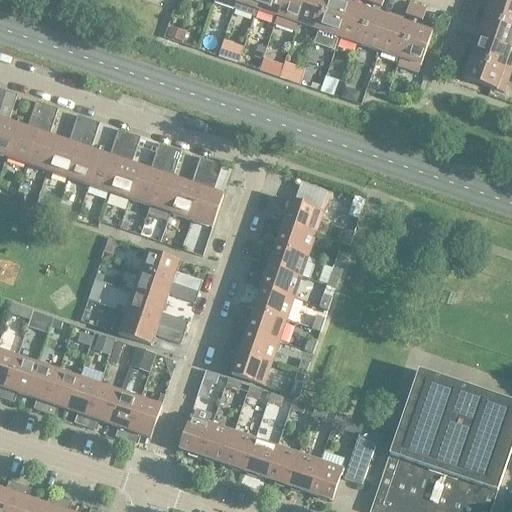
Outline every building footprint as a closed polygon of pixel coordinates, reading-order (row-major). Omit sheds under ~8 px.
[(236,0),(213,0),(213,4),(233,11),(236,0)] [(259,0),(236,0),(233,11),(253,18),(256,11),(259,0)] [(282,0),(259,0),(256,11),(276,18),(282,0)] [(305,0),(282,0),(276,18),(274,25),(294,32),(297,25),(305,0)] [(327,0),(305,0),(297,25),(317,32),(327,0)] [(349,6),(332,0),(327,0),(317,32),(337,39),(349,6)] [(511,5),(496,0),(489,0),(483,18),(511,28),(511,5)] [(467,3),(464,12),(476,16),(479,7),(467,3)] [(404,16),(413,19),(417,7),(408,4),(404,16)] [(369,13),(349,6),(337,39),(358,46),(369,13)] [(425,10),(417,7),(413,19),(421,22),(425,10)] [(476,16),(464,12),(461,20),(473,24),(476,16)] [(390,20),(369,13),(358,46),(378,53),(390,20)] [(511,43),(511,28),(483,18),(476,39),(510,50),(511,43)] [(410,27),(390,20),(378,53),(399,60),(410,27)] [(168,27),(164,37),(182,44),(186,33),(168,27)] [(431,34),(410,27),(399,60),(396,67),(417,75),(431,34)] [(511,67),(511,50),(510,50),(476,39),(469,59),(510,73),(511,67)] [(453,44),(450,52),(462,56),(465,48),(453,44)] [(256,46),(252,57),(261,60),(264,49),(256,46)] [(462,56),(450,52),(447,61),(459,65),(462,56)] [(510,73),(469,59),(462,80),(503,94),(510,73)] [(274,63),(270,76),(278,78),(282,66),(274,63)] [(17,97),(5,93),(0,108),(0,156),(6,159),(17,126),(7,123),(6,120),(9,118),(17,97)] [(26,130),(17,126),(6,159),(26,166),(46,107),(35,103),(28,124),(29,128),(26,130)] [(57,111),(46,107),(26,166),(47,173),(53,153),(58,140),(48,137),(47,134),(50,132),(57,111)] [(58,140),(53,153),(47,173),(67,180),(87,121),(76,117),(69,138),(70,142),(67,144),(58,140)] [(98,125),(87,121),(67,180),(88,187),(99,154),(89,151),(88,148),(91,146),(98,125)] [(108,158),(99,154),(88,187),(108,194),(129,135),(118,131),(110,153),(112,156),(108,158)] [(140,139),(129,135),(108,194),(129,201),(140,168),(131,165),(129,162),(132,160),(140,139)] [(149,172),(140,168),(129,201),(149,208),(169,149),(158,145),(151,167),(153,170),(149,172)] [(181,153),(169,149),(149,208),(170,215),(181,182),(172,179),(170,176),(173,174),(181,153)] [(190,186),(181,182),(170,215),(190,222),(210,163),(199,159),(192,181),(194,184),(190,186)] [(222,167),(210,163),(190,222),(211,229),(223,197),(212,193),(211,190),(214,188),(222,167)] [(300,186),(294,203),(322,213),(328,195),(300,186)] [(354,197),(347,215),(358,219),(364,201),(354,197)] [(283,220),(282,224),(315,235),(322,213),(294,203),(290,202),(285,216),(283,215),(283,220)] [(315,235),(282,224),(281,228),(278,232),(279,232),(275,246),(307,257),(315,235)] [(340,244),(349,247),(353,234),(345,231),(340,244)] [(307,257),(275,246),(270,259),(269,258),(269,263),(267,267),(300,278),(307,257)] [(179,263),(146,252),(139,274),(198,294),(202,283),(180,275),(177,277),(175,274),(179,263)] [(333,265),(342,268),(346,255),(337,252),(333,265)] [(300,278),(267,267),(266,271),(263,275),(264,276),(260,289),(293,300),(300,278)] [(96,273),(94,280),(103,284),(105,277),(96,273)] [(198,294),(139,274),(132,294),(164,305),(167,296),(171,294),(173,298),(194,305),(198,294)] [(326,287),(334,290),(339,277),(330,274),(326,287)] [(293,300),(260,289),(255,302),(254,302),(254,306),(252,310),(285,322),(293,300)] [(164,305),(132,294),(125,314),(184,335),(188,324),(166,316),(163,318),(161,315),(164,305)] [(318,309),(327,311),(331,299),(323,296),(318,309)] [(12,307),(9,316),(18,320),(21,310),(12,307)] [(285,322),(252,310),(251,314),(248,318),(250,319),(245,332),(278,343),(285,322)] [(184,335),(125,314),(117,336),(150,347),(153,337),(157,335),(159,339),(180,346),(184,335)] [(32,315),(27,329),(47,336),(52,321),(32,315)] [(311,330),(320,333),(324,320),(315,317),(311,330)] [(54,321),(51,329),(59,332),(62,324),(54,321)] [(278,343),(245,332),(241,345),(239,345),(239,349),(238,354),(271,365),(278,343)] [(80,334),(77,343),(89,348),(92,338),(80,334)] [(97,337),(92,351),(109,357),(113,343),(97,337)] [(304,352),(312,355),(316,342),(308,339),(304,352)] [(114,343),(107,363),(115,366),(122,346),(114,343)] [(134,348),(128,367),(148,374),(155,355),(134,348)] [(16,358),(0,352),(0,399),(2,400),(16,358)] [(271,365),(238,354),(236,358),(234,361),(235,362),(230,376),(263,387),(271,365)] [(37,365),(16,358),(2,400),(11,403),(13,397),(16,395),(26,398),(37,365)] [(296,373),(305,376),(309,363),(301,360),(296,373)] [(58,372),(37,365),(26,398),(36,401),(37,405),(35,412),(44,415),(58,372)] [(78,379),(58,372),(44,415),(52,418),(55,411),(58,409),(67,412),(78,379)] [(205,372),(202,381),(215,385),(218,377),(205,372)] [(417,372),(375,496),(369,511),(490,511),(511,448),(511,404),(500,400),(500,399),(499,399),(499,400),(475,392),(475,391),(474,390),(474,391),(469,389),(468,388),(468,389),(444,381),(444,380),(443,380),(443,381),(417,372)] [(99,386),(78,379),(67,412),(76,415),(78,419),(76,426),(84,429),(99,386)] [(240,384),(227,380),(224,388),(237,393),(240,384)] [(289,395),(297,398),(302,385),(293,382),(289,395)] [(119,393),(99,386),(84,429),(93,432),(96,425),(99,423),(108,426),(119,393)] [(261,392),(249,387),(246,396),(259,400),(261,392)] [(139,400),(119,393),(108,426),(117,429),(119,433),(116,440),(125,443),(139,400)] [(283,399),(270,395),(267,403),(280,407),(283,399)] [(161,408),(139,400),(125,443),(134,446),(136,439),(140,437),(150,440),(161,408)] [(305,406),(292,402),(289,410),(302,415),(305,406)] [(326,414),(314,409),(311,418),(324,422),(326,414)] [(196,411),(193,419),(190,418),(178,451),(192,455),(192,457),(196,457),(201,458),(212,425),(207,424),(210,416),(196,411)] [(348,421),(335,417),(332,425),(345,430),(348,421)] [(233,432),(212,425),(201,458),(205,459),(208,462),(209,461),(222,465),(233,432)] [(363,428),(360,437),(375,442),(378,433),(363,428)] [(255,440),(233,432),(222,465),(235,470),(235,471),(240,471),(244,473),(255,440)] [(360,437),(358,436),(343,480),(356,485),(361,486),(363,481),(364,475),(376,442),(375,442),(360,437)] [(277,447),(255,440),(244,473),(248,474),(252,477),(252,476),(265,480),(277,447)] [(298,454),(277,447),(265,480),(279,485),(278,486),(283,486),(287,487),(298,454)] [(323,453),(320,462),(309,495),(322,499),(321,501),(326,501),(331,502),(342,469),(339,468),(342,460),(323,453)] [(320,462),(298,454),(287,487),(291,489),(295,492),(295,490),(309,495),(320,462)] [(5,492),(0,490),(0,511),(10,511),(19,486),(10,483),(8,490),(5,492)] [(28,489),(19,486),(10,511),(32,511),(36,503),(27,500),(25,496),(28,489)] [(45,506),(36,503),(32,511),(55,511),(60,500),(51,497),(49,504),(45,506)] [(69,503),(60,500),(55,511),(67,511),(66,510),(69,503)]
